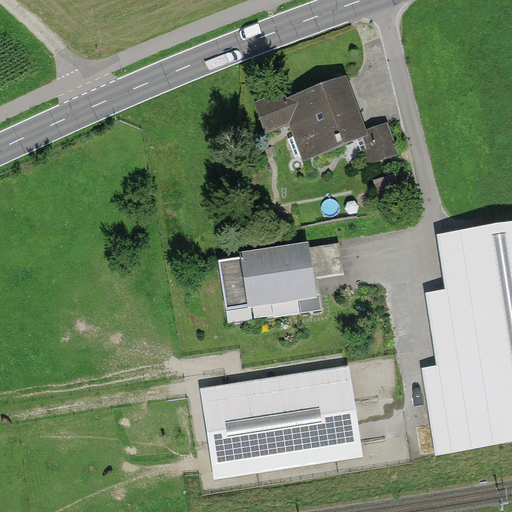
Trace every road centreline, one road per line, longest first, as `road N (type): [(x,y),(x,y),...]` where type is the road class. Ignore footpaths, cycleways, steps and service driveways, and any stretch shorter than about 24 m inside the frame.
road 1 (secondary): [(0,150),(161,77),(367,0)]
road 2 (track): [(5,0),(85,76),(98,105)]
